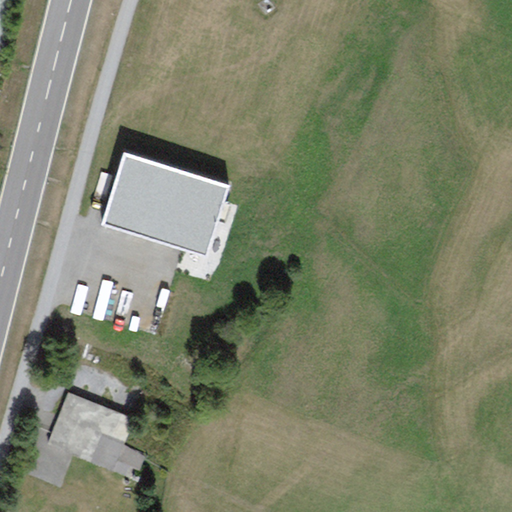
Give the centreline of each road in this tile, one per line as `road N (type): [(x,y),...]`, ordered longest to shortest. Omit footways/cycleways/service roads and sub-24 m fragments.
road 1 (unclassified): [(129,0),(0,466)]
road 2 (secondary): [(70,0),(0,284)]
